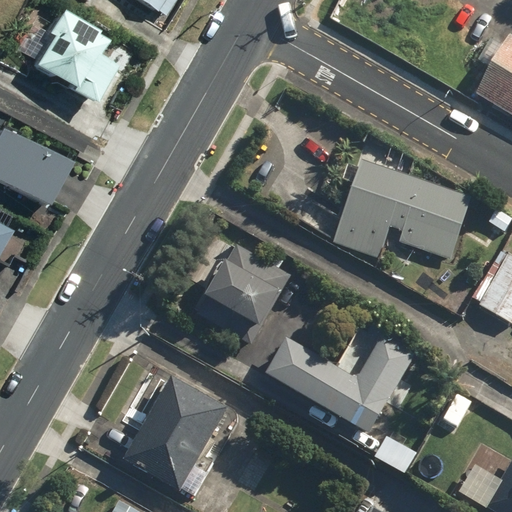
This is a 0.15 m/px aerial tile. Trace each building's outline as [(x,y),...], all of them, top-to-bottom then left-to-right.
[(126,0),(162,25),(179,0),(126,0)] [(100,46),(52,18),(19,74),(83,111),(107,70),(91,61),(100,46)] [(472,97),(511,119),(511,45),(504,41),(472,97)] [(0,134),(0,190),(37,211),(61,169),(0,134)] [(470,200),(358,164),(332,245),(379,260),(389,231),(401,235),(398,244),(450,261),(470,200)] [(291,275),(229,243),(190,318),(253,350),(291,275)] [(511,331),(511,256),(506,253),(475,313),(511,332),(511,331)] [(285,341),(264,378),(367,437),(414,356),(381,337),(358,376),(350,377),(285,341)] [(227,412),(169,379),(121,462),(178,495),(227,412)] [(417,454),(383,435),(368,461),(402,480),(417,454)] [(511,511),(511,463),(485,510),(488,511),(511,511)]
